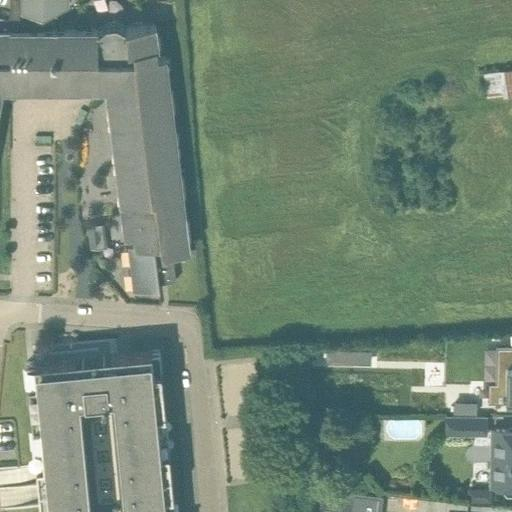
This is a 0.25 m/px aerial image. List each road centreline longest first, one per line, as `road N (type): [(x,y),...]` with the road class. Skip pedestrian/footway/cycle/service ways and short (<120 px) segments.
road 1 (residential): [(211,511),(190,329),(175,321),(25,311)]
road 2 (residential): [(25,311),(23,118)]
